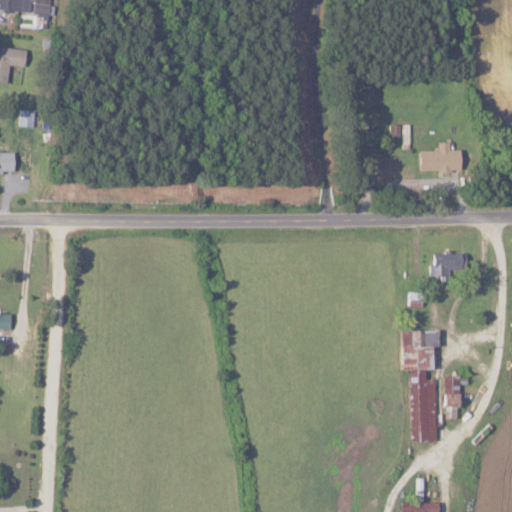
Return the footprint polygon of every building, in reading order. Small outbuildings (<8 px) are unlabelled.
[(0,0),(0,10),(27,12),(27,0),(0,0)] [(29,12),(46,14),(47,4),(30,2),(29,12)] [(22,50),(0,46),(0,83),(3,84),(6,65),(19,67),(22,50)] [(31,110),(16,110),(15,126),(30,127),(31,110)] [(433,150),(415,150),(415,171),(456,171),(456,150),(445,150),(445,142),(433,142),(433,150)] [(0,172),(10,173),(10,152),(0,151),(0,172)] [(457,253),(427,255),(427,276),(437,275),(437,281),(445,280),(445,270),(458,269),(457,253)] [(432,440),(431,378),(421,378),(421,369),(428,368),(427,346),(435,346),(435,328),(397,328),(397,370),(405,370),(406,440),(432,440)] [(454,418),(456,374),(441,373),(438,417),(454,418)] [(431,511),(432,501),(397,502),(397,511),(431,511)]
